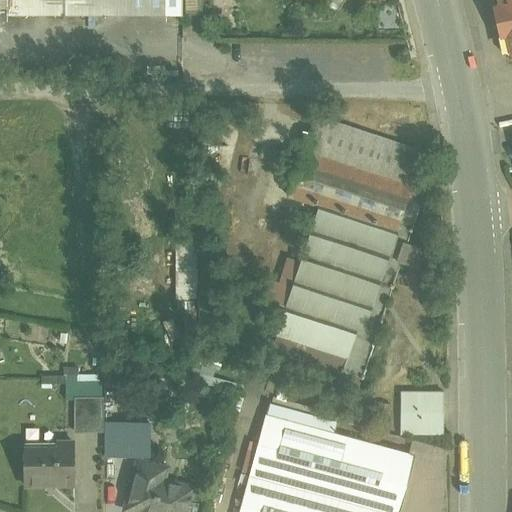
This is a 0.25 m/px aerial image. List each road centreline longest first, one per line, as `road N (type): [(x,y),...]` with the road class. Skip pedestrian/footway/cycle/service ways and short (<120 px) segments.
road 1 (residential): [(459,87),(0,86)]
road 2 (secondary): [(474,200),(480,511)]
